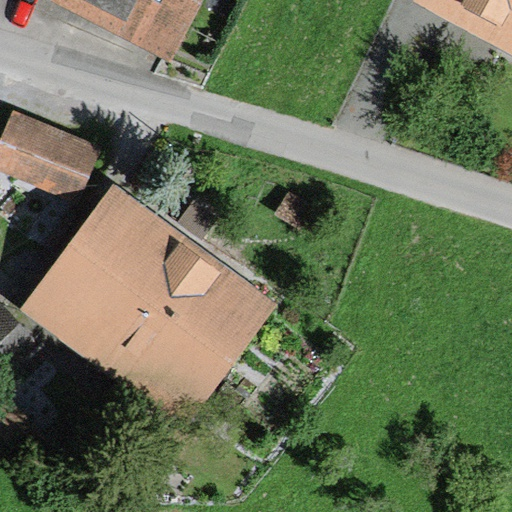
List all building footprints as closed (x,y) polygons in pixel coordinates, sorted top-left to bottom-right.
[(184,0),(71,0),(124,26),(131,14),(168,33),(184,0)] [(511,0),(415,0),(412,7),(511,60),(511,0)] [(0,173),(79,207),(103,149),(11,111),(0,137),(0,173)] [(261,191),(234,176),(220,203),(247,218),(261,191)] [(186,436),(278,310),(110,189),(18,315),(186,436)] [(0,388),(43,347),(0,301),(0,388)] [(44,441),(0,395),(0,439),(22,462),(44,441)]
